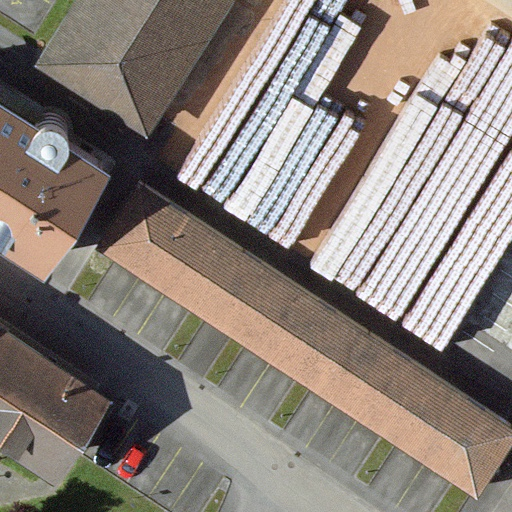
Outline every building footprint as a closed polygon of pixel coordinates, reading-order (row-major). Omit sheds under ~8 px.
[(236,0),(71,0),(41,49),(162,122),(236,0)] [(280,217),(337,91),(291,71),(234,197),(280,217)] [(110,164),(0,86),(0,225),(44,256),(110,164)] [(92,236),(482,482),(511,435),(511,403),(136,167),(92,236)] [(106,387),(0,320),(0,438),(53,471),(106,387)]
